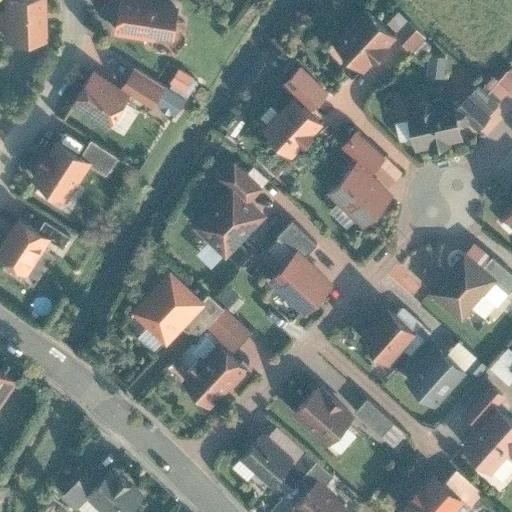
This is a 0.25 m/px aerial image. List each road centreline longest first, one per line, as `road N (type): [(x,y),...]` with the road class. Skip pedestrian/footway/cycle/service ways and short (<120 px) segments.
road 1 (residential): [(180,471),(511,134)]
road 2 (residential): [(180,471),(0,321)]
road 3 (residential): [(71,0),(69,51),(0,183)]
